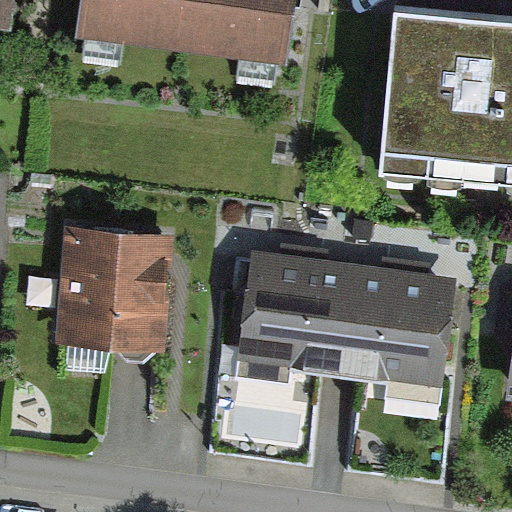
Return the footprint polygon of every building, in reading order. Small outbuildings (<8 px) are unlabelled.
[(289,0),(88,0),(84,27),(281,55),(289,0)] [(511,21),(396,10),(381,169),(511,182),(511,21)] [(165,248),(79,240),(70,340),(156,348),(165,248)] [(356,256),(253,243),(238,353),(341,367),(356,256)] [(458,269),(356,256),(341,367),(444,380),(458,269)]
